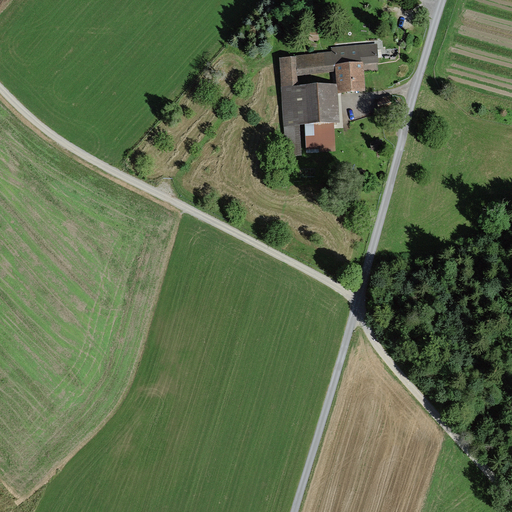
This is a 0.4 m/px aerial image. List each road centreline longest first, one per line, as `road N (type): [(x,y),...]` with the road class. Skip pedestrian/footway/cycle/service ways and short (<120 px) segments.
road 1 (unclassified): [(294,511),(442,0)]
road 2 (track): [(358,299),(92,161),(0,87)]
road 3 (track): [(511,499),(383,354),(355,310)]
